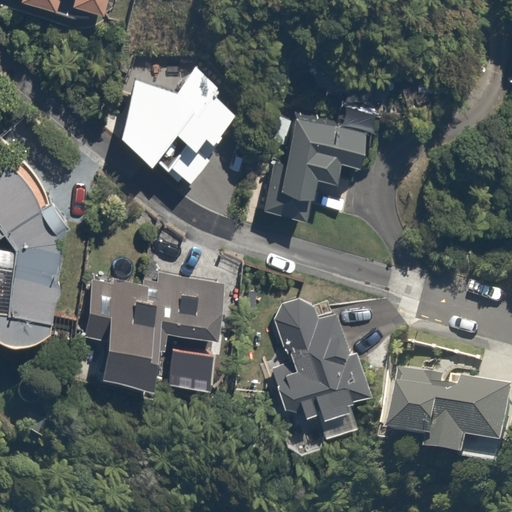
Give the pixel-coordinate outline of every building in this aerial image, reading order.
[(26,0),(54,9),(57,0),(69,0),(68,3),(102,15),(106,0),(26,0)] [(173,82),(132,78),(112,131),(139,156),(144,150),(158,163),(162,159),(179,175),(220,131),(214,125),(241,96),(198,56),(173,82)] [(366,127),(285,112),(264,212),(297,219),(306,172),(336,178),(361,159),(366,127)] [(0,342),(1,343),(4,343),(7,344),(9,344),(12,344),(15,344),(18,344),(20,343),(23,343),(26,342),(28,341),(31,339),(33,338),(36,337),(38,335),(40,333),(42,331),(44,329),(45,327),(47,325),(61,215),(18,151),(0,163),(0,342)] [(217,276),(154,269),(153,285),(88,277),(82,331),(99,333),(95,375),(121,377),(119,388),(149,391),(151,369),(157,370),(162,328),(211,333),(217,276)] [(364,387),(352,348),(347,349),(333,305),(318,309),(317,308),(316,306),(315,305),(313,303),(312,302),(310,301),(308,300),(306,299),(305,298),(303,297),(301,297),(299,296),(297,296),(295,296),(293,296),(291,296),(289,296),(287,296),(285,297),(283,297),(281,298),(279,299),(277,300),(276,301),(274,302),(273,303),(271,305),(270,306),(269,308),(267,310),(266,311),(265,313),(265,315),(264,317),(263,319),(276,358),(262,362),(275,406),(292,401),(295,412),(306,409),(313,431),(358,417),(350,391),(364,387)] [(511,402),(511,388),(400,369),(389,437),(427,442),(425,456),(502,468),(511,402)]
